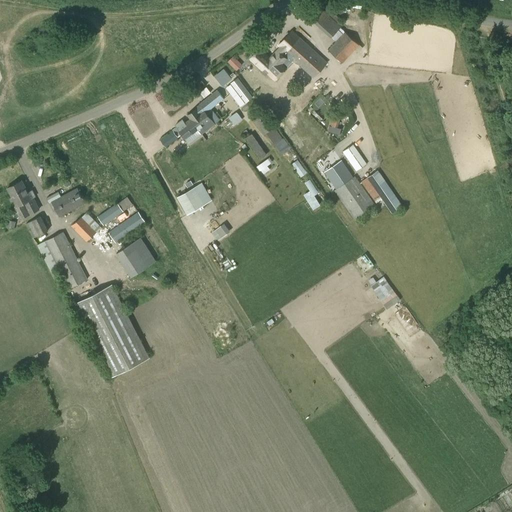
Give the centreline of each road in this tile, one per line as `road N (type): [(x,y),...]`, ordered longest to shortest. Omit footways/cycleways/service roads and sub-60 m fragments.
road 1 (unclassified): [(0,153),(179,73),(289,0)]
road 2 (track): [(248,331),(118,103)]
road 3 (unclassified): [(375,0),(511,25)]
